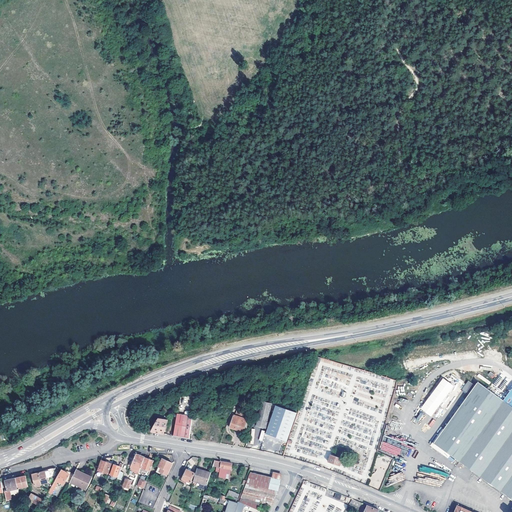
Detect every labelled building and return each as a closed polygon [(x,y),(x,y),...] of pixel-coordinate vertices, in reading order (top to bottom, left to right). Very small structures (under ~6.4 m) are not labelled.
[(379,424),(394,381),(320,356),(305,398),(315,395),(317,400),(319,392),(320,392),(333,397),(328,398),(329,399),(325,400),(324,402),(321,401),(323,407),(328,406),(328,409),(336,411),(332,418),(351,413),(350,410),(358,413),(360,410),(362,416),(359,417),(363,434),(373,431),(377,424),(379,424)] [(410,368),(404,367),(402,374),(409,375),(410,368)] [(442,377),(421,410),(432,417),(453,385),(442,377)] [(451,456),(511,500),(511,406),(478,382),(474,388),(471,392),(444,430),(434,443),(451,456)] [(471,392),(474,388),(466,383),(464,386),(471,392)] [(272,403),(263,401),(257,426),(267,428),(272,403)] [(242,408),(257,413),(259,405),(244,402),(242,408)] [(275,406),(266,435),(288,442),(298,413),(275,406)] [(181,437),(189,438),(193,411),(188,410),(187,415),(178,414),(174,435),(181,437)] [(248,419),(249,414),(241,411),(239,416),(235,415),(230,427),(244,432),(248,419)] [(163,434),(164,432),(168,421),(163,419),(160,417),(152,432),(160,433),(163,434)] [(213,420),(199,418),(197,433),(202,434),(202,431),(203,430),(207,430),(207,427),(212,427),(213,420)] [(449,459),(451,456),(434,443),(444,430),(442,428),(430,445),(449,459)] [(380,450),(400,455),(402,448),(382,442),(380,450)] [(140,472),(141,468),(144,457),(137,454),(124,486),(129,488),(135,473),(139,475),(140,472)] [(330,454),(327,461),(339,465),(342,458),(330,454)] [(141,468),(151,471),(154,461),(144,457),(141,468)] [(157,471),(162,473),(166,475),(172,463),(163,459),(157,471)] [(102,460),(98,470),(108,474),(111,463),(102,460)] [(220,461),(219,467),(222,468),(222,473),(231,474),(233,463),(220,461)] [(118,477),(120,471),(124,463),(121,462),(119,466),(114,464),(111,475),(118,477)] [(39,473),(42,484),(48,483),(47,477),(57,475),(55,468),(45,470),(46,471),(44,472),(39,473)] [(82,472),(77,469),(74,474),(71,481),(87,489),(92,478),(85,474),(85,473),(82,472)] [(194,481),(208,485),(211,473),(197,469),(194,481)] [(70,484),(71,481),(74,474),(69,471),(67,473),(62,470),(49,491),(48,494),(50,494),(50,493),(52,494),(57,485),(57,484),(58,482),(63,484),(65,481),(70,484)] [(187,470),(182,481),(189,485),(195,474),(187,470)] [(390,485),(405,478),(402,471),(388,478),(390,485)] [(279,491),(281,479),(273,477),(251,472),(240,502),(260,510),(263,503),(271,506),(279,491)] [(42,485),(42,484),(39,473),(36,474),(33,474),(36,486),(42,485)] [(16,478),(18,489),(29,486),(26,476),(16,478)] [(14,490),(18,489),(16,478),(6,481),(8,491),(5,492),(7,500),(12,499),(12,498),(15,497),(14,492),(14,490)] [(138,486),(144,488),(147,482),(141,479),(138,486)] [(342,511),(343,510),(335,506),(335,501),(328,497),(323,497),(326,491),(326,490),(314,483),(310,484),(305,481),(302,485),(306,485),(310,487),(305,498),(305,500),(308,502),(311,497),(313,497),(313,505),(309,511),(342,511)] [(228,490),(226,497),(237,500),(239,493),(228,490)] [(28,499),(34,502),(39,505),(42,499),(32,493),(28,499)] [(203,511),(209,494),(205,493),(199,511),(203,511)] [(28,499),(24,506),(30,510),(34,502),(28,499)] [(352,499),(350,502),(360,507),(362,503),(352,499)] [(235,511),(238,503),(230,500),(226,511),(235,511)] [(344,511),(348,511),(349,510),(353,511),(356,511),(359,508),(349,503),(344,511)]
